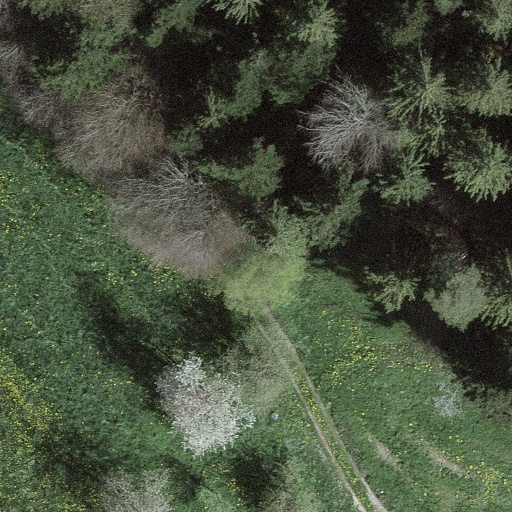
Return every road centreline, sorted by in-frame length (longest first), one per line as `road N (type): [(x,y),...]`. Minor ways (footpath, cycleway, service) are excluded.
road 1 (track): [(204,204),(401,511)]
road 2 (track): [(511,369),(315,377)]
